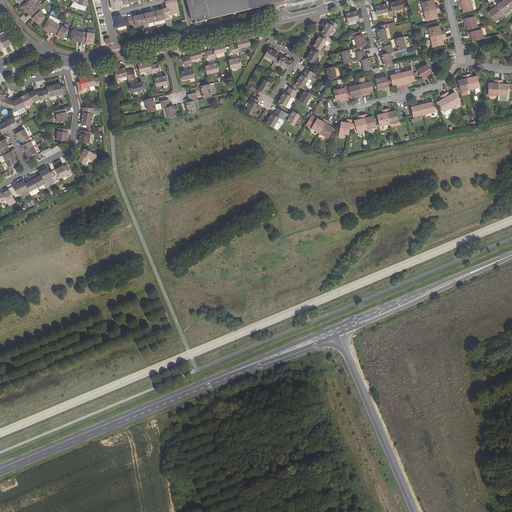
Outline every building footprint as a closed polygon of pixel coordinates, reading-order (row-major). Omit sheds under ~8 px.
[(25,0),(20,4),(22,7),(29,15),(37,8),(41,5),(36,0),(29,0),(28,1),(27,0),(25,0)] [(109,0),(112,10),(120,8),(119,5),(123,5),(121,0),(109,0)] [(207,17),(208,19),(230,14),(286,0),(285,0),(187,0),(192,21),(207,17)] [(391,7),(392,11),(404,8),(405,12),(409,11),(407,3),(403,4),(402,0),(390,3),(391,7)] [(439,8),(438,4),(435,5),(433,0),(432,0),(422,2),(425,12),(428,11),(439,8)] [(462,7),(464,13),(474,11),(471,0),(467,0),(459,2),(461,7),(462,7)] [(501,10),(504,15),(511,8),(505,0),(501,0),(502,2),(499,4),(497,5),(498,6),(501,10)] [(163,9),(166,19),(169,18),(168,15),(179,13),(176,1),(165,3),(167,8),(163,9)] [(488,12),(495,22),(503,15),(500,11),(497,7),(494,3),(491,6),(493,9),(488,12)] [(376,10),(377,15),(388,12),(389,16),(393,15),(392,11),(391,7),(388,7),(387,4),(375,7),(376,10)] [(29,15),(37,24),(45,16),(40,11),(44,8),(41,5),(37,8),(29,15)] [(438,19),(437,13),(440,13),(439,8),(428,11),(425,12),(427,22),(438,19)] [(152,11),(154,22),(166,19),(163,9),(152,11)] [(140,14),(143,25),(154,22),(152,11),(140,14)] [(347,16),(348,22),(359,19),(360,22),(364,22),(362,14),(358,15),(357,11),(346,14),(347,16)] [(126,18),(128,25),(135,23),(136,26),(143,25),(140,14),(126,18)] [(48,19),(58,24),(60,21),(49,15),(47,18),(48,19)] [(114,18),(117,28),(128,25),(126,18),(122,18),(122,16),(114,18)] [(467,24),(468,30),(470,30),(478,28),(475,16),(465,19),(463,19),(465,25),(467,24)] [(43,28),(53,34),(58,24),(48,19),(43,28)] [(323,35),(328,38),(334,27),(336,28),(338,25),(334,22),(331,21),(329,24),(327,23),(321,33),(323,35)] [(53,34),(63,39),(68,30),(58,24),(53,34)] [(377,31),(380,43),(384,42),(388,41),(385,29),(388,28),(387,24),(379,26),(380,30),(377,31)] [(446,34),(445,30),(441,31),(440,26),(429,28),(431,38),(434,37),(446,34)] [(83,32),(82,43),(94,44),(95,33),(94,33),(95,30),(88,29),(88,32),(83,32)] [(472,36),(473,42),(484,39),(482,29),(470,32),(467,33),(468,37),(472,36)] [(72,30),(71,42),(82,43),(83,32),(72,30)] [(355,37),(357,48),(362,47),(365,46),(363,35),(360,35),(359,32),(351,34),(352,38),(355,37)] [(444,45),(443,39),(446,38),(446,34),(434,37),(431,38),(434,48),(444,45)] [(0,37),(0,38),(5,48),(11,44),(6,35),(0,37)] [(316,48),(321,51),(326,41),(329,42),(331,39),(328,38),(323,35),(322,38),(319,37),(314,47),(316,48)] [(396,39),(399,51),(407,49),(404,37),(396,39)] [(234,45),(236,53),(240,52),(239,49),(251,46),(249,38),(237,41),(237,44),(234,45)] [(210,51),(212,59),(216,58),(215,55),(227,51),(226,47),(225,44),(213,46),(214,50),(210,51)] [(310,62),(313,64),(319,54),(321,55),(323,52),(321,51),(316,48),(314,51),(312,50),(306,60),(310,62)] [(186,57),(188,65),(192,64),(191,60),(203,58),(202,53),(201,49),(189,52),(190,56),(186,57)] [(273,64),(276,65),(278,63),(281,58),(277,56),(279,54),(269,49),(265,56),(274,61),(273,64)] [(382,55),(385,66),(393,64),(390,53),(394,52),(393,49),(385,51),(385,54),(382,55)] [(342,52),(344,64),(348,63),(353,62),(350,50),(342,52)] [(278,63),(288,69),(292,62),(282,56),(281,58),(278,63)] [(362,60),(364,71),(371,70),(373,70),(370,58),(366,59),(365,56),(357,57),(358,61),(362,60)] [(229,61),(231,69),(242,66),(240,58),(229,61)] [(139,68),(140,73),(152,70),(153,74),(156,73),(155,65),(151,66),(150,62),(138,65),(139,68)] [(205,66),(207,75),(219,72),(217,63),(205,66)] [(423,79),(424,81),(428,78),(427,76),(433,73),(428,64),(418,70),(423,79)] [(326,69),(329,80),(331,81),(333,79),(337,78),(334,67),(326,69)] [(114,70),(116,78),(128,76),(129,79),(132,78),(130,70),(127,71),(125,68),(114,70)] [(181,72),(183,81),(195,78),(193,69),(181,72)] [(402,73),(405,85),(410,84),(409,82),(415,80),(413,71),(402,73)] [(295,85),(305,90),(306,90),(312,80),(312,81),(314,77),(312,76),(305,72),(303,75),(301,75),(295,85)] [(392,83),(392,85),(393,86),(399,85),(399,86),(405,85),(402,73),(401,74),(396,75),(390,76),(391,79),(392,83)] [(467,75),(471,90),(474,89),(480,87),(479,82),(477,76),(472,78),(471,74),(467,75)] [(86,77),(89,87),(95,86),(96,87),(100,86),(99,77),(94,78),(93,75),(86,77)] [(460,87),(461,92),(471,90),(467,75),(463,76),(464,79),(459,81),(460,87)] [(154,79),(156,87),(168,84),(166,76),(154,79)] [(77,83),(79,91),(82,90),(82,89),(89,87),(86,77),(79,79),(80,82),(77,83)] [(375,80),(378,90),(384,88),(384,90),(390,89),(389,85),(388,84),(387,80),(387,77),(375,80)] [(358,79),(360,85),(363,96),(368,95),(367,93),(373,92),(373,91),(371,82),(365,84),(364,78),(358,79)] [(249,89),(262,97),(263,93),(266,94),(272,84),(264,80),(258,90),(251,86),(249,89)] [(489,83),(488,95),(498,95),(499,80),(495,80),(495,84),(489,83)] [(499,80),(498,95),(508,96),(509,84),(503,84),(503,80),(499,80)] [(130,85),(132,93),(144,90),(142,82),(130,85)] [(54,85),(56,95),(62,93),(63,95),(67,94),(65,86),(61,86),(61,83),(54,85)] [(201,86),(204,98),(212,96),(209,84),(201,86)] [(43,91),(45,99),(50,98),(49,97),(56,95),(54,85),(46,87),(47,90),(43,91)] [(347,97),(351,96),(351,97),(357,96),(357,98),(363,96),(360,85),(348,88),(345,88),(347,97)] [(336,99),(336,101),(342,100),(342,101),(348,100),(347,97),(345,88),(334,91),(336,99)] [(28,93),(33,102),(39,99),(40,101),(45,99),(43,91),(36,92),(35,90),(28,93)] [(299,101),(306,105),(312,94),(305,90),(299,101)] [(295,99),(293,98),(295,95),(288,91),(286,94),(284,93),(278,103),(280,104),(285,107),(289,109),(295,99)] [(445,94),(452,107),(461,102),(455,92),(450,95),(448,92),(445,94)] [(1,93),(0,93),(0,105),(6,107),(8,100),(4,99),(1,93)] [(20,97),(25,107),(33,102),(28,93),(20,97)] [(438,102),(444,112),(449,109),(452,107),(445,94),(441,96),(443,100),(438,102)] [(186,103),(189,114),(197,112),(194,101),(198,100),(197,96),(189,98),(190,102),(186,103)] [(12,113),(17,111),(24,107),(25,107),(20,97),(13,101),(8,100),(6,107),(13,109),(12,113)] [(246,112),(253,116),(259,106),(260,105),(257,104),(259,101),(257,100),(252,97),(250,100),(252,101),(246,112)] [(145,100),(148,112),(156,110),(153,98),(146,100),(145,100)] [(422,103),(425,114),(436,112),(434,103),(433,102),(428,104),(427,102),(422,103)] [(166,108),(169,119),(177,117),(174,106),(170,107),(170,103),(162,105),(162,109),(166,108)] [(411,108),(413,117),(425,114),(422,103),(417,104),(417,106),(411,108)] [(55,111),(58,122),(68,120),(65,108),(59,110),(55,111)] [(91,132),(93,114),(94,108),(92,108),(83,108),(82,108),(83,113),(81,125),(87,125),(87,131),(91,132)] [(294,126),(300,116),(293,111),(290,116),(285,113),(278,108),(276,112),(283,116),(281,119),(287,122),(294,126)] [(377,115),(380,127),(390,124),(386,109),(382,110),(383,114),(377,115)] [(386,109),(390,124),(399,122),(396,111),(391,112),(390,109),(386,109)] [(259,120),(273,128),(277,122),(279,118),(281,119),(283,116),(276,112),(274,115),(268,111),(265,110),(259,120)] [(363,115),(367,130),(376,128),(373,116),(368,118),(367,114),(363,115)] [(306,126),(320,134),(328,121),(324,119),(322,121),(312,115),(306,126)] [(356,127),(357,133),(367,130),(363,115),(359,116),(360,120),(354,121),(355,122),(355,123),(356,127)] [(0,130),(2,135),(3,135),(13,129),(18,127),(14,118),(0,124),(0,130)] [(341,122),(338,137),(344,138),(345,134),(349,135),(350,129),(351,124),(351,123),(351,120),(347,119),(347,123),(341,122)] [(320,134),(329,139),(334,129),(329,126),(331,122),(328,121),(320,134)] [(58,128),(57,140),(67,141),(69,129),(58,128)] [(20,139),(22,142),(30,138),(25,129),(20,131),(15,134),(19,140),(20,139)] [(80,130),(79,142),(84,143),(89,144),(91,132),(87,131),(80,130)] [(22,146),(24,151),(34,146),(30,138),(22,142),(23,145),(22,146)] [(0,141),(0,151),(1,153),(9,149),(8,146),(9,145),(5,139),(0,141)] [(29,157),(31,160),(39,156),(34,146),(24,151),(28,158),(29,157)] [(91,159),(94,161),(97,155),(83,148),(79,156),(80,157),(78,162),(84,165),(88,159),(91,160),(91,159)] [(0,160),(2,163),(5,161),(15,156),(12,151),(11,152),(9,149),(1,153),(0,153),(0,160)] [(5,161),(10,171),(18,167),(17,164),(18,163),(15,156),(5,161)] [(57,169),(62,178),(69,174),(69,175),(73,174),(68,164),(65,166),(65,165),(57,169)] [(41,175),(44,182),(45,184),(47,187),(52,184),(52,183),(50,179),(55,176),(52,171),(50,167),(39,172),(41,175)] [(31,176),(37,188),(45,184),(44,182),(41,175),(37,178),(35,174),(31,176)] [(28,190),(30,192),(37,188),(31,176),(28,178),(29,181),(25,184),(28,190)] [(13,186),(17,196),(28,190),(25,184),(23,180),(13,186)] [(8,202),(10,206),(16,203),(8,189),(0,193),(1,194),(0,194),(0,202),(6,200),(7,203),(8,202)]
